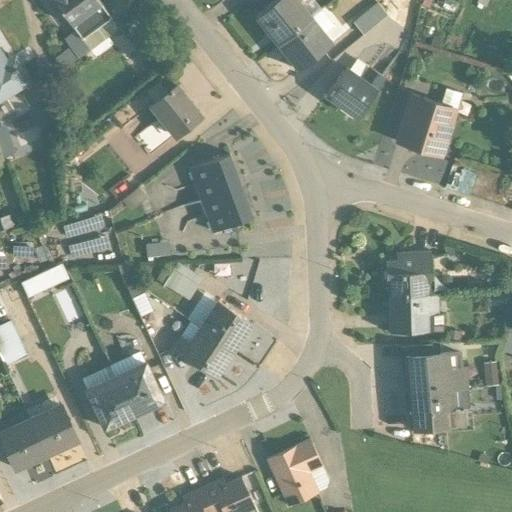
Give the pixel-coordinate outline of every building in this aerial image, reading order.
[(52,0),(75,30),(63,39),(69,47),(52,59),(61,70),(117,28),(96,0),(52,0)] [(273,0),(253,17),(276,46),(320,10),(312,0),(273,0)] [(376,3),(351,22),(362,35),(386,15),(376,3)] [(320,10),(276,46),(296,70),(331,42),(324,32),(333,25),(320,10)] [(157,41),(137,14),(121,25),(140,52),(157,41)] [(93,46),(98,53),(114,41),(109,34),(93,46)] [(0,50),(0,101),(31,81),(14,53),(5,58),(0,50)] [(323,96),(355,118),(384,78),(356,59),(349,68),(344,65),(323,96)] [(175,83),(147,105),(173,138),(201,115),(175,83)] [(409,92),(394,141),(440,155),(459,93),(444,88),(439,102),(409,92)] [(6,162),(16,158),(10,144),(0,148),(6,162)] [(239,183),(228,153),(187,168),(199,200),(239,183)] [(199,200),(210,231),(252,216),(239,183),(239,184),(199,200)] [(146,197),(138,186),(121,200),(130,211),(146,197)] [(99,215),(62,226),(66,239),(103,227),(99,215)] [(67,246),(70,258),(108,249),(104,236),(67,246)] [(146,257),(169,254),(167,242),(144,245),(146,257)] [(386,278),(387,295),(427,293),(427,278),(430,277),(429,251),(400,252),(400,260),(384,261),(385,271),(382,271),(383,278),(386,278)] [(163,266),(155,280),(186,299),(200,277),(175,262),(170,270),(163,266)] [(59,263),(20,283),(27,297),(66,278),(59,263)] [(129,265),(116,265),(131,297),(142,291),(129,265)] [(387,295),(388,313),(386,314),(387,331),(441,329),(441,313),(437,313),(436,293),(387,295)] [(251,323),(215,298),(214,300),(205,294),(188,321),(197,326),(233,350),(251,323)] [(25,355),(9,320),(0,324),(0,356),(4,365),(25,355)] [(178,333),(169,347),(215,378),(233,350),(197,326),(188,340),(178,333)] [(511,328),(508,327),(500,350),(511,353),(511,328)] [(414,345),(399,346),(402,372),(403,372),(405,392),(467,388),(465,366),(461,366),(459,349),(416,354),(414,345)] [(163,400),(144,358),(141,360),(137,351),(110,364),(134,415),(163,400)] [(494,362),(482,363),(484,385),(496,384),(494,362)] [(82,387),(102,430),(134,415),(110,364),(80,378),(84,386),(82,387)] [(462,408),(469,407),(467,388),(407,393),(409,412),(407,413),(409,428),(463,423),(462,408)] [(47,456),(79,441),(60,401),(57,402),(53,395),(24,409),(47,456)] [(47,456),(24,409),(0,420),(0,443),(12,472),(47,456)] [(308,439),(266,458),(287,505),(317,492),(317,491),(325,487),(327,480),(308,439)] [(221,477),(200,486),(211,511),(254,511),(253,508),(253,507),(239,476),(224,482),(221,477)] [(211,511),(200,486),(180,496),(179,496),(182,502),(167,509),(168,511),(211,511)]
